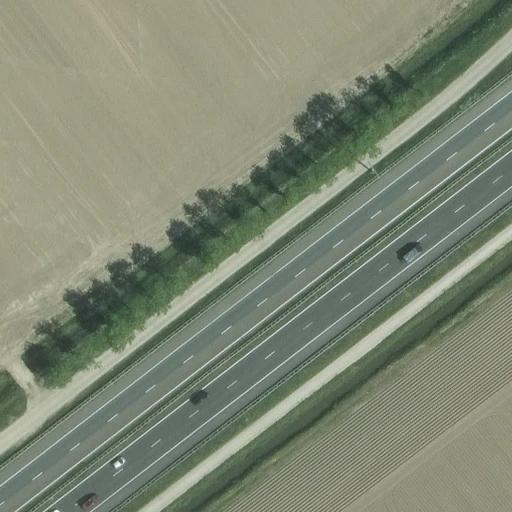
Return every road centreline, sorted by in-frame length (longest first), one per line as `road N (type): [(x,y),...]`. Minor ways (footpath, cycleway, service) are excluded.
road 1 (unclassified): [(0,452),(437,114),(511,46)]
road 2 (motorway): [(511,110),(0,505)]
road 3 (motorway): [(65,511),(511,166)]
road 4 (unclassified): [(149,511),(511,230)]
